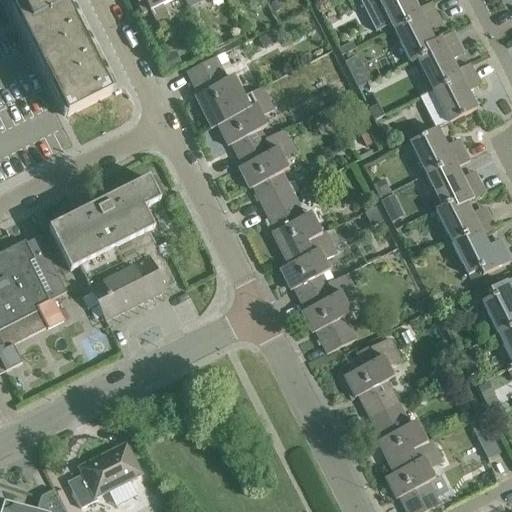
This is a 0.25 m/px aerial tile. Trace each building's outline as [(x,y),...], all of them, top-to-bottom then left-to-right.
[(61,0),(4,0),(11,13),(65,119),(110,96),(61,0)] [(135,0),(138,5),(144,2),(157,26),(169,20),(162,7),(175,0),(135,0)] [(183,0),(189,10),(208,0),(183,0)] [(360,0),(359,1),(359,2),(361,1),(377,32),(375,33),(375,34),(390,27),(393,32),(411,23),(408,17),(418,12),(417,11),(412,1),(413,0),(360,0)] [(410,65),(416,61),(415,61),(427,55),(424,49),(434,44),(433,43),(428,33),(441,26),(430,5),(417,11),(418,12),(408,17),(411,23),(393,32),(410,65)] [(416,61),(432,93),(449,84),(447,78),(457,73),(457,72),(452,62),(465,56),(453,33),(433,43),(434,44),(424,49),(427,55),(415,61),(416,61)] [(355,53),(351,46),(337,53),(341,60),(355,53)] [(242,99),(243,98),(233,77),(227,80),(216,58),(187,73),(198,96),(193,98),(210,132),(215,129),(217,128),(221,126),(220,126),(248,112),(242,99)] [(420,99),(436,130),(447,124),(448,126),(476,112),(467,94),(480,87),(469,66),(457,72),(457,73),(447,78),(449,84),(432,93),(420,99)] [(262,88),(243,98),(242,99),(248,112),(220,126),(221,126),(217,128),(227,149),(231,147),(242,169),(271,154),(265,142),(261,144),(256,133),(267,128),(261,117),(274,111),(262,88)] [(408,144),(424,176),(443,167),(446,173),(455,168),(456,169),(469,163),(458,141),(445,147),(436,130),(408,144)] [(271,154),(242,169),(238,171),(248,192),(253,190),(263,211),(293,196),(282,175),(288,172),(283,161),(295,154),(284,132),(265,142),(271,154)] [(424,176),(440,208),(452,202),(455,209),(464,204),(464,205),(485,194),(475,173),(461,180),(456,169),(455,168),(446,173),(443,167),(424,176)] [(91,209),(46,232),(68,274),(77,270),(88,291),(87,292),(104,323),(163,294),(162,293),(175,286),(139,214),(148,209),(160,203),(149,180),(91,209)] [(270,236),(286,267),(290,265),(291,267),(311,256),(306,244),(320,236),(319,235),(312,219),(306,222),(293,196),(263,211),(274,234),(270,236)] [(433,211),(450,244),(468,235),(471,242),(481,237),(481,238),(495,231),(484,209),(470,216),(464,205),(464,204),(455,209),(452,202),(440,208),(433,211)] [(293,291),(304,313),(333,298),(327,286),(322,288),(317,279),(329,273),(323,263),(336,256),(324,233),(319,235),(320,236),(306,244),(311,256),(291,267),(290,265),(286,267),(283,269),(279,271),(289,293),(293,291)] [(468,235),(450,244),(466,276),(477,271),(480,277),(511,262),(501,241),(487,248),(481,238),(481,237),(471,242),(468,235)] [(64,296),(47,264),(35,241),(23,247),(22,244),(0,255),(0,349),(0,351),(0,350),(0,378),(21,368),(11,350),(46,332),(35,311),(64,296)] [(333,298),(304,313),(301,315),(312,336),(315,334),(326,356),(355,342),(344,319),(350,316),(345,305),(357,299),(346,276),(327,286),(333,298)] [(480,304),(497,336),(511,328),(511,321),(511,279),(489,291),(492,298),(480,304)] [(511,328),(497,336),(511,366),(511,321),(511,328)] [(357,399),(368,420),(398,405),(388,384),(393,381),(388,370),(401,364),(389,341),(369,351),(370,353),(357,360),(362,369),(343,379),(353,401),(357,399)] [(376,445),(392,476),(395,474),(396,475),(416,464),(411,454),(426,446),(426,445),(415,424),(409,427),(398,405),(368,420),(380,443),(376,445)] [(494,429),(473,439),(487,468),(508,458),(494,429)] [(395,474),(392,476),(384,480),(395,502),(399,500),(404,511),(430,511),(439,508),(429,486),(435,483),(430,472),(442,466),(430,442),(426,445),(426,446),(411,454),(416,464),(396,475),(395,474)] [(67,484),(80,511),(97,502),(95,499),(140,476),(126,447),(79,470),(82,477),(67,484)] [(64,511),(54,492),(41,498),(36,511),(31,511),(12,506),(11,510),(6,511),(2,511),(1,511),(0,511),(64,511)]
